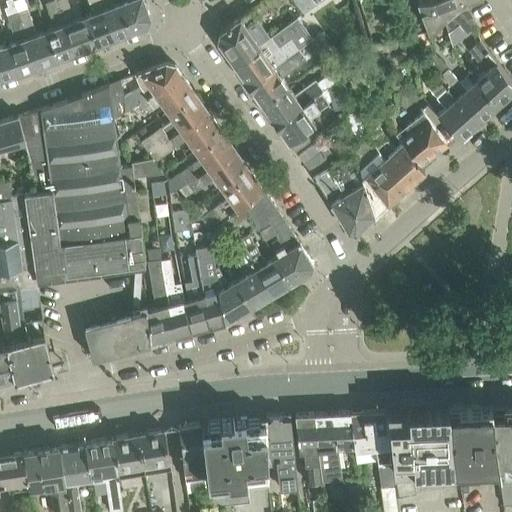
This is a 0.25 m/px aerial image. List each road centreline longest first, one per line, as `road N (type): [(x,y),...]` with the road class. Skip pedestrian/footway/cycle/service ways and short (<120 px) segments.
road 1 (residential): [(86,412),(79,375),(330,315)]
road 2 (residential): [(357,266),(184,30)]
road 3 (tertiary): [(86,412),(241,386),(332,381)]
road 4 (residential): [(357,266),(511,130)]
road 5 (residential): [(184,30),(0,96)]
road 6 (tertiary): [(332,381),(511,373)]
